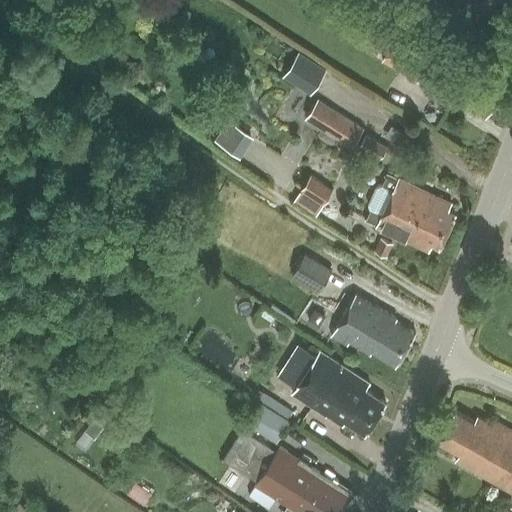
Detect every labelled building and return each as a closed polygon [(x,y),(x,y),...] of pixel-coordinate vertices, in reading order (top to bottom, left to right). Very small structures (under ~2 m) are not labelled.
[(382,60),(417,82),(430,61),(395,39),(382,60)] [(311,93),(327,68),(299,50),(283,75),(311,93)] [(487,116),(501,93),(494,89),(498,83),(456,57),(438,86),(487,116)] [(316,99),(304,117),(350,147),(362,128),(316,99)] [(226,120),(213,140),(235,155),(248,135),(226,120)] [(358,144),(379,157),(385,146),(364,134),(358,144)] [(408,196),(414,182),(389,171),(383,184),(378,186),(370,203),(372,209),(367,220),(391,231),(398,217),(414,225),(419,216),(424,204),(408,196)] [(300,189),(322,203),(331,189),(309,175),(300,189)] [(419,216),(446,230),(454,213),(448,210),(452,201),(414,182),(408,196),(424,204),(419,216)] [(438,247),(446,230),(419,216),(414,225),(398,217),(391,231),(429,249),(431,244),(438,247)] [(392,242),(379,237),(373,250),(386,256),(392,242)] [(304,254),(292,275),(320,291),(332,270),(304,254)] [(356,293),(333,334),(350,343),(352,340),(373,352),(374,349),(398,364),(415,333),(395,322),(398,317),(356,293)] [(365,434),(386,400),(366,388),(369,382),(319,351),(292,394),(343,425),(345,421),(365,434)] [(249,394),(236,416),(278,441),(291,420),(249,394)] [(511,493),(511,430),(493,420),(491,425),(476,417),(473,422),(454,411),(437,442),(459,455),(456,462),(511,493)] [(340,511),(353,492),(281,446),(278,451),(244,429),(224,461),(303,511),(340,511)] [(127,494),(144,505),(152,494),(135,482),(127,494)]
